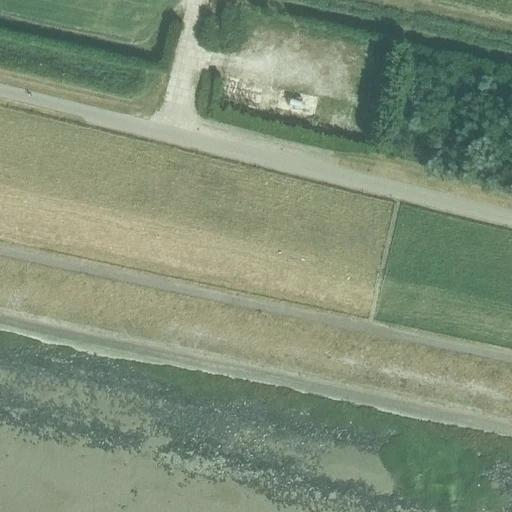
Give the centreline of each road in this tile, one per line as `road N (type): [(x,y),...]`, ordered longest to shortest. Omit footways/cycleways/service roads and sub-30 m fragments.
road 1 (unclassified): [(511,219),(0,90)]
road 2 (track): [(164,132),(196,0)]
